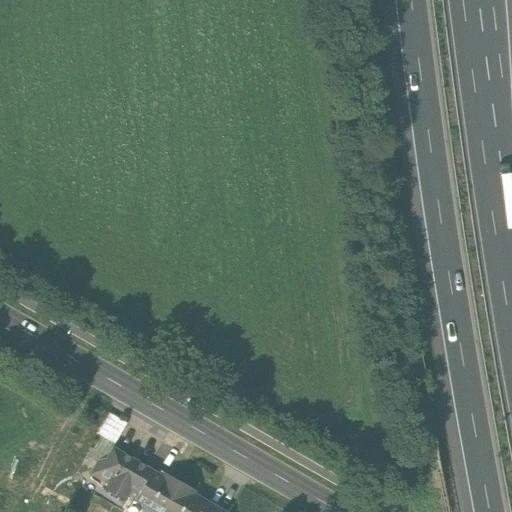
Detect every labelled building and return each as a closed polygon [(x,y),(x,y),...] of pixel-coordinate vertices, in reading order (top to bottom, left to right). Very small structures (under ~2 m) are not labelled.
[(92,450),(105,457),(112,445),(125,422),(108,413),(97,433),(101,435),(92,450)] [(126,494),(134,498),(152,467),(112,445),(105,457),(97,460),(90,473),(108,483),(105,488),(123,498),(126,494)] [(154,463),(152,467),(134,498),(158,511),(160,511),(180,478),(154,463)] [(194,511),(202,498),(206,492),(180,478),(160,511),(194,511)] [(227,511),(228,511),(202,498),(194,511),(227,511)]
